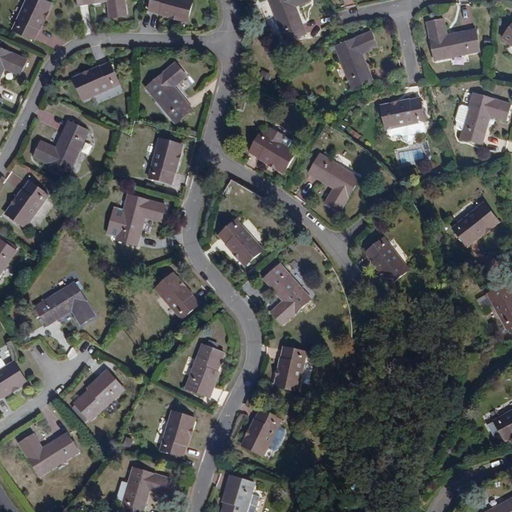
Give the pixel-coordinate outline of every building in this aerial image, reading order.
[(124,0),(78,0),(82,20),(109,18),(111,34),(128,32),(124,0)] [(339,0),(342,10),(372,0),(339,0)] [(303,3),(269,20),(288,61),(308,52),(296,25),(310,18),(303,3)] [(196,16),(159,6),(153,28),(190,39),(196,16)] [(52,20),(32,11),(14,47),(35,57),(52,20)] [(430,35),(437,73),(482,64),(479,42),(449,48),(446,32),(430,35)] [(374,44),(338,60),(355,103),(376,95),(365,67),(380,60),(374,44)] [(0,57),(0,93),(6,80),(21,86),(29,70),(0,57)] [(113,78),(76,94),(84,115),(121,99),(113,78)] [(178,78),(147,102),(176,138),(194,124),(176,102),(189,91),(178,78)] [(498,118),(504,120),(502,126),(510,128),(511,122),(511,112),(501,109),(482,103),(478,117),(469,114),(467,116),(463,129),(464,131),(463,135),(465,137),(471,138),(469,146),(488,152),(496,124),(498,118)] [(425,105),(386,114),(391,138),(430,129),(425,105)] [(36,165),(71,180),(90,139),(71,130),(58,156),(43,150),(36,165)] [(262,136),(250,156),(283,177),(296,156),(288,151),(292,144),(273,132),(269,140),(262,136)] [(163,148),(152,186),(175,193),(186,153),(163,148)] [(357,176),(316,154),(305,174),(330,188),(322,202),(338,211),(357,176)] [(27,186),(3,218),(23,232),(46,199),(27,186)] [(165,229),(169,213),(133,204),(132,204),(128,220),(120,218),(117,220),(112,240),(114,243),(122,245),(121,249),(142,254),(145,244),(149,226),(151,220),(157,221),(155,227),(165,229)] [(487,211),(455,236),(470,254),(502,229),(487,211)] [(240,227),(222,243),(249,272),(266,257),(240,227)] [(387,235),(370,251),(397,280),(413,265),(387,235)] [(0,287),(19,260),(1,248),(0,249),(0,287)] [(315,307),(283,272),(268,286),(287,309),(276,319),(288,332),(315,307)] [(177,283),(158,298),(184,328),(202,313),(177,283)] [(511,296),(509,291),(489,302),(509,338),(511,336),(511,296)] [(79,292),(39,316),(50,334),(75,320),(83,334),(98,325),(79,292)] [(228,362),(207,355),(190,397),(212,406),(228,362)] [(311,359),(288,355),(279,394),(301,399),(311,359)] [(18,372),(0,383),(0,410),(30,391),(18,372)] [(127,399),(113,383),(78,413),(92,430),(127,399)] [(288,430),(266,420),(249,457),(271,468),(288,430)] [(511,421),(497,429),(508,450),(511,447),(511,421)] [(198,429),(175,422),(163,459),(185,466),(198,429)] [(36,446),(21,454),(42,486),(82,462),(71,444),(45,459),(36,446)] [(138,479),(126,511),(149,511),(153,501),(169,506),(174,490),(138,479)] [(252,511),(259,493),(236,486),(227,511),(252,511)]
